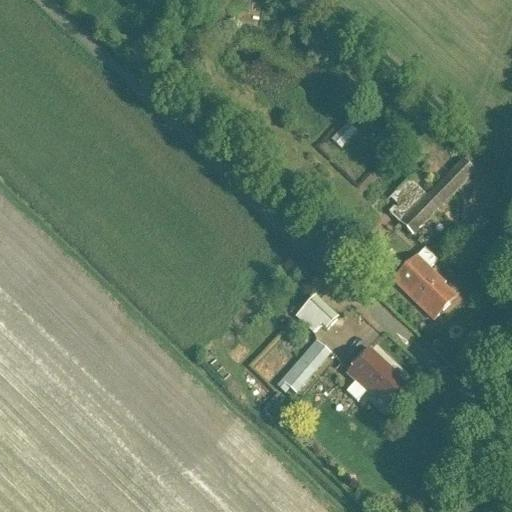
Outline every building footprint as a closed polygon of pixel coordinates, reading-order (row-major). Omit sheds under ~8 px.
[(361,134),(347,121),(331,139),(345,151),(361,134)] [(412,240),(474,176),(462,164),(417,211),(407,201),(390,218),(412,240)] [(416,261),(393,285),(434,325),(455,303),(442,290),(444,288),(428,273),(436,265),(424,253),(416,262),(416,261)] [(339,322),(315,300),(296,322),(313,338),(321,329),(327,334),(339,322)] [(283,386),(300,399),(333,356),(317,343),(283,386)] [(385,411),(405,390),(391,378),(393,376),(369,354),(346,379),(370,401),(372,399),(385,411)]
